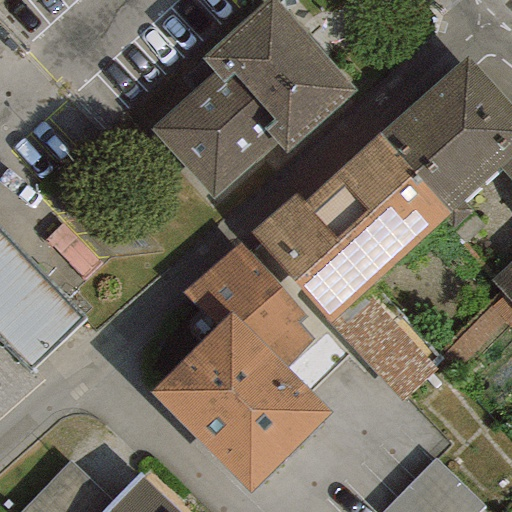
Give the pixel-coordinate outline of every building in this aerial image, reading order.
[(285,152),(353,91),(271,0),(270,0),(203,60),(215,74),(152,130),(212,198),(276,142),(285,152)] [(511,107),(466,57),(379,134),(449,213),(499,168),(511,155),(511,107)] [(363,289),(449,213),(379,134),(300,203),(295,198),(254,235),(326,322),(363,289)] [(511,155),(499,168),(511,183),(511,258),(489,280),(511,305),(511,155)] [(0,343),(28,373),(84,320),(0,229),(0,343)] [(304,319),(239,244),(180,293),(213,331),(148,394),(248,494),(330,414),(287,369),(312,341),(299,324),(304,319)] [(436,369),(363,289),(326,322),(398,402),(436,369)] [(475,511),(477,510),(483,507),(433,459),(382,511),(475,511)] [(107,511),(115,504),(69,461),(19,511),(107,511)] [(177,511),(140,477),(115,504),(107,511),(177,511)]
